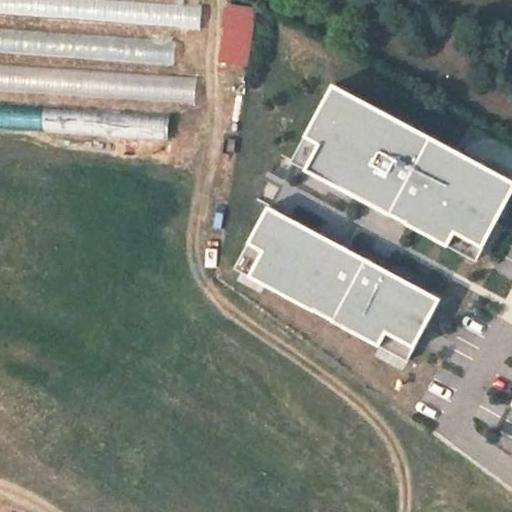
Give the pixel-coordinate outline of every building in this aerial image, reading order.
[(0,0),(0,14),(32,17),(32,0),(0,0)] [(73,21),(204,25),(204,4),(82,0),(39,0),(39,12),(73,14),(73,21)] [(223,62),(251,67),(261,7),(233,2),(223,62)] [(0,49),(50,53),(50,57),(177,64),(178,38),(0,28),(0,49)] [(0,89),(197,100),(198,75),(0,64),(0,89)] [(511,198),(511,177),(335,84),(294,161),(479,260),(511,198)] [(172,136),(172,115),(75,112),(74,133),(172,136)] [(511,167),(511,145),(491,134),(482,151),(511,167)] [(269,205),(249,243),(263,251),(250,276),(379,345),(386,332),(417,348),(444,299),(269,205)]
